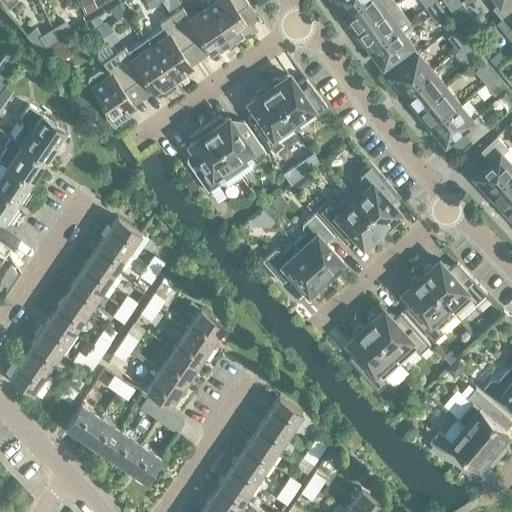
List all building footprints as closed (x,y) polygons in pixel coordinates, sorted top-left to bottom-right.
[(0,0),(8,9),(17,0),(0,0)] [(218,0),(208,7),(230,39),(241,31),(240,30),(247,25),(238,11),(248,3),(246,0),(218,0)] [(338,4),(345,13),(361,0),(338,0),(340,3),(338,4)] [(352,20),(359,29),(397,1),(396,0),(361,0),(345,13),(351,21),(352,20)] [(438,0),(435,0),(427,6),(435,17),(445,10),(438,0)] [(511,0),(501,0),(494,6),(502,17),(511,9),(511,0)] [(364,39),(370,48),(401,25),(409,19),(397,1),(359,29),(366,38),(364,39)] [(182,7),(171,15),(191,43),(201,36),(210,50),(218,45),(219,46),(230,39),(208,7),(191,19),(182,7)] [(511,9),(502,17),(497,21),(511,39),(511,9)] [(162,26),(145,38),(173,78),(184,71),(183,69),(190,64),(181,50),(191,43),(171,15),(160,22),(162,26)] [(64,21),(52,28),(59,39),(70,32),(73,30),(70,26),(66,19),(64,21)] [(378,55),(384,64),(399,53),(406,63),(420,51),(419,52),(413,44),(414,43),(401,25),(370,48),(376,56),(378,55)] [(52,28),(41,34),(48,46),(59,39),(52,28)] [(450,38),(459,48),(469,40),(460,30),(450,38)] [(125,46),(114,54),(134,83),(144,76),(153,90),(161,85),(162,86),(173,78),(145,38),(128,50),(125,46)] [(469,40),(459,48),(467,58),(477,50),(469,40)] [(398,84),(404,92),(434,68),(420,51),(406,63),(399,53),(384,64),(385,65),(386,64),(393,72),(392,73),(399,83),(398,84)] [(134,83),(114,54),(102,62),(111,74),(107,78),(103,72),(99,71),(90,77),(89,81),(93,87),(103,102),(101,103),(113,120),(127,110),(126,109),(133,104),(123,90),(134,83)] [(477,71),(486,82),(496,74),(487,63),(477,71)] [(413,99),(420,108),(447,85),(434,68),(404,92),(411,100),(413,99)] [(270,87),(269,88),(297,128),(328,107),(305,77),(295,84),(288,74),(281,79),(275,76),(270,80),(270,87)] [(496,74),(486,82),(494,92),(504,84),(496,74)] [(425,118),(431,126),(461,101),(447,85),(420,108),(427,116),(425,118)] [(297,128),(269,88),(267,88),(261,86),(256,89),(256,96),(249,101),(256,111),(247,117),(269,148),(297,128)] [(461,101),(431,126),(438,134),(440,132),(447,142),(466,127),(474,137),(489,125),(480,114),(474,118),(461,101)] [(22,123),(13,137),(21,142),(45,159),(65,129),(28,104),(19,117),(22,123)] [(220,114),(205,125),(240,175),(252,167),(253,159),(265,150),(243,119),(234,126),(228,116),(223,119),(220,114)] [(240,175),(205,125),(190,135),(193,140),(188,143),(195,153),(186,160),(207,191),(220,182),(228,184),(240,175)] [(7,145),(0,155),(0,157),(8,162),(32,179),(36,172),(45,159),(21,142),(13,137),(9,135),(4,143),(7,145)] [(483,185),(490,192),(511,170),(511,159),(503,150),(508,146),(498,135),(484,148),(493,158),(476,174),(484,183),(483,185)] [(0,186),(18,199),(23,202),(32,189),(27,186),(32,179),(8,162),(0,157),(0,186)] [(361,181),(349,192),(379,227),(385,222),(385,223),(387,221),(392,222),(396,217),(397,212),(398,211),(390,202),(398,195),(370,161),(358,172),(357,178),(361,181)] [(511,171),(511,172),(490,192),(497,200),(498,198),(506,206),(511,202),(511,200),(511,171)] [(18,199),(0,186),(0,216),(10,223),(19,209),(14,206),(18,199)] [(379,227),(349,192),(337,203),(333,199),(328,199),(317,209),(346,241),(355,234),(362,243),(364,242),(369,242),(374,238),(374,233),(375,232),(375,231),(379,227)] [(267,221),(267,212),(257,212),(257,220),(267,221)] [(304,232),(293,242),(325,277),(331,272),(334,275),(344,265),(341,262),(343,261),(325,241),(333,234),(314,213),(302,223),(302,229),(304,232)] [(117,215),(104,235),(127,251),(141,231),(117,215)] [(0,223),(0,238),(12,247),(19,237),(0,223)] [(104,235),(90,255),(114,271),(127,251),(104,235)] [(325,277),(293,242),(282,251),(280,249),(274,248),(262,260),(282,282),(290,274),(307,293),(309,292),(312,295),(322,285),(319,282),(325,277)] [(153,253),(146,264),(157,271),(164,261),(153,253)] [(90,255),(76,275),(100,291),(114,271),(90,255)] [(424,274),(423,275),(456,312),(472,298),(476,302),(488,292),(457,260),(449,268),(440,259),(434,265),(428,263),(423,267),(424,274)] [(157,271),(146,264),(139,274),(150,282),(157,271)] [(456,312),(423,275),(421,276),(415,274),(410,279),(411,285),(405,291),(413,300),(405,307),(434,340),(444,331),(440,326),(456,312)] [(76,275),(63,295),(86,311),(100,291),(76,275)] [(154,291),(147,301),(157,309),(164,298),(154,291)] [(126,294),(119,304),(130,311),(137,301),(126,294)] [(63,295),(49,315),(73,331),(86,311),(63,295)] [(157,309),(147,301),(140,312),(150,319),(157,309)] [(130,311),(119,304),(112,314),(123,321),(130,311)] [(201,308),(187,328),(210,344),(224,324),(201,308)] [(369,323),(368,324),(401,361),(417,347),(421,352),(431,343),(402,310),(393,317),(385,308),(379,314),(373,312),(368,317),(369,323)] [(49,315),(36,335),(59,351),(73,331),(49,315)] [(401,361),(368,324),(367,325),(360,323),(355,328),(356,334),(350,340),(358,349),(349,357),(363,372),(359,375),(371,388),(375,385),(379,390),(389,380),(385,376),(401,361)] [(187,328),(173,348),(197,364),(210,344),(187,328)] [(127,331),(120,341),(131,348),(137,338),(127,331)] [(99,333),(92,344),(103,351),(110,341),(99,333)] [(36,335),(22,355),(46,371),(59,351),(36,335)] [(131,348),(120,341),(113,351),(124,359),(131,348)] [(79,350),(72,360),(79,364),(89,371),(103,351),(92,344),(85,354),(79,350)] [(173,348),(160,368),(183,384),(197,364),(173,348)] [(46,371),(22,355),(9,375),(32,391),(46,371)] [(459,356),(452,363),(461,370),(466,365),(459,356)] [(461,370),(452,363),(447,367),(454,376),(455,376),(455,375),(461,370)] [(511,366),(500,378),(492,379),(484,388),(511,412),(511,366)] [(183,384),(160,368),(146,388),(170,404),(183,384)] [(106,384),(117,391),(124,380),(113,373),(106,384)] [(73,374),(66,384),(76,391),(83,381),(73,374)] [(124,380),(117,391),(127,398),(134,387),(124,380)] [(76,391),(66,384),(59,394),(69,401),(76,391)] [(458,416),(458,417),(500,453),(509,444),(504,440),(511,432),(502,424),(510,415),(476,386),(468,396),(472,400),(459,416),(458,416)] [(279,395),(265,415),(289,431),(302,411),(279,395)] [(139,406),(157,418),(163,408),(146,396),(139,406)] [(64,424),(85,438),(101,415),(80,401),(64,424)] [(163,408),(157,418),(177,431),(184,421),(163,408)] [(85,438),(104,451),(121,428),(101,415),(85,438)] [(265,415),(251,435),(275,451),(289,431),(265,415)] [(500,453),(458,417),(444,433),(439,429),(430,440),(435,444),(433,446),(441,453),(443,451),(464,468),(472,459),(481,467),(488,459),(492,463),(500,453)] [(104,451),(124,465),(140,442),(121,428),(104,451)] [(251,435),(238,455),(261,471),(275,451),(251,435)] [(316,435),(309,445),(320,453),(327,442),(316,435)] [(140,442),(124,465),(145,479),(161,455),(140,442)] [(320,453),(309,445),(302,456),(313,463),(320,453)] [(238,455),(224,475),(248,491),(261,471),(238,455)] [(446,471),(454,478),(460,471),(453,464),(446,471)] [(314,470),(307,480),(318,488),(325,478),(314,470)] [(224,475),(211,495),(234,511),(248,491),(224,475)] [(289,475),(282,485),(293,492),(300,482),(289,475)] [(318,488),(307,480),(300,490),(311,498),(318,488)] [(293,492),(282,485),(275,495),(286,503),(293,492)] [(360,487),(347,507),(353,511),(377,511),(384,502),(360,487)] [(211,495),(199,511),(233,511),(234,511),(211,495)]
